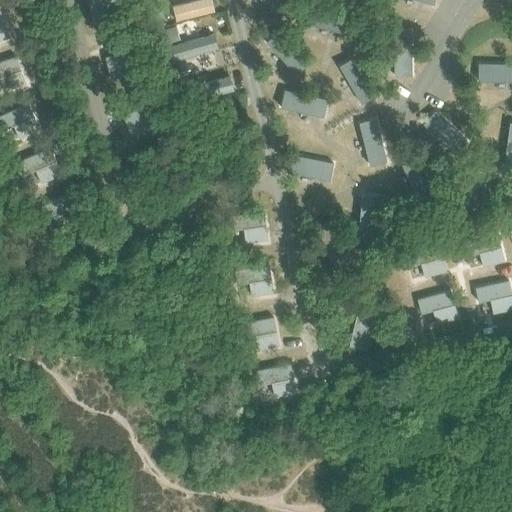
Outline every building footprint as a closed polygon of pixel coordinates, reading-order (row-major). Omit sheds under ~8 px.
[(87,0),(93,20),(121,12),(118,0),(87,0)] [(176,20),(216,10),(213,0),(189,0),(172,4),(176,20)] [(259,0),(273,12),(284,0),(259,0)] [(304,6),(300,24),(342,34),(346,16),(304,6)] [(0,13),(0,40),(9,37),(0,13)] [(164,28),(172,59),(210,49),(206,35),(181,41),(177,25),(164,28)] [(266,43),(295,75),(309,63),(281,30),(266,43)] [(394,31),(393,77),(412,77),(413,31),(394,31)] [(118,53),(104,57),(110,79),(138,72),(129,38),(115,42),(118,53)] [(15,56),(0,61),(0,81),(3,91),(25,84),(15,56)] [(355,57),(339,67),(361,105),(377,96),(355,57)] [(511,64),(477,65),(477,82),(511,82),(511,64)] [(281,92),(278,109),(322,117),(326,100),(281,92)] [(136,110),(122,115),(130,136),(158,126),(145,93),(131,98),(136,110)] [(28,103),(0,114),(0,127),(1,130),(12,126),(18,139),(39,130),(28,103)] [(436,110),(421,125),(454,156),(468,140),(436,110)] [(376,120),(358,124),(368,166),(386,162),(376,120)] [(511,120),(507,120),(500,167),(511,168),(511,120)] [(49,147),(17,162),(23,175),(34,170),(40,184),(61,174),(49,147)] [(289,155),(285,172),(329,182),(333,165),(289,155)] [(417,159),(401,165),(419,208),(434,202),(417,159)] [(476,217),(495,176),(477,168),(459,210),(476,217)] [(361,193),(357,239),(375,240),(380,194),(361,193)] [(67,195),(35,208),(41,222),(52,217),(58,231),(78,222),(67,195)] [(263,211),(229,216),(231,231),(242,229),(244,243),(267,240),(263,211)] [(317,230),(333,271),(350,264),(334,223),(317,230)] [(497,233),(463,241),(467,256),(478,253),(482,267),(504,261),(497,233)] [(438,243),(404,252),(408,266),(420,263),(423,278),(446,272),(438,243)] [(268,264),(234,270),(236,285),(248,283),(251,297),(273,293),(268,264)] [(511,297),(508,280),(474,288),(477,302),(489,300),(492,314),(511,309),(511,297)] [(450,290),(416,299),(420,314),(432,311),(436,325),(458,318),(450,290)] [(359,304),(347,348),(364,352),(376,308),(359,304)] [(273,317),(238,324),(241,339),(253,336),(256,350),(279,346),(273,317)] [(289,363),(255,371),(259,385),(270,383),(273,397),(296,392),(289,363)]
